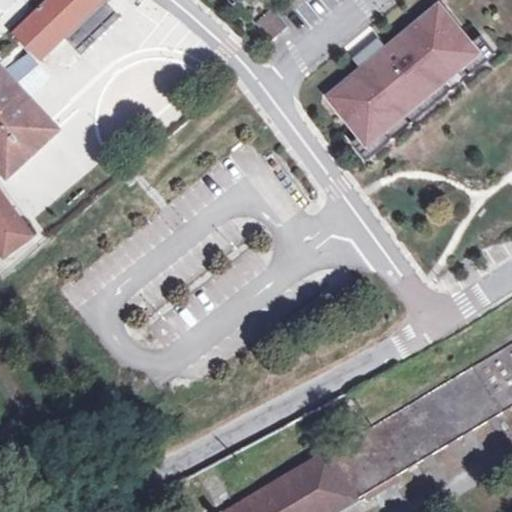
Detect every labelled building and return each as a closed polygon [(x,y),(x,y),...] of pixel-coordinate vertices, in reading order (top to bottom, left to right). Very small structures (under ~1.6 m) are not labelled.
[(48,0),(12,36),(22,46),(36,61),(60,38),(98,0),(48,0)] [(116,18),(99,0),(98,0),(60,38),(77,56),(116,18)] [(328,96),(366,141),(476,51),(437,5),(383,50),(376,42),(363,52),(370,60),(328,96)] [(254,21),(268,41),(287,27),(273,7),(254,21)] [(25,58),(0,73),(0,77),(21,100),(44,78),(25,58)] [(0,172),(4,177),(51,133),(21,100),(0,77),(0,172)] [(0,192),(0,251),(2,255),(31,233),(9,204),(0,192)] [(511,342),(327,452),(227,511),(221,511),(219,511),(331,511),(355,498),(511,404),(511,342)]
